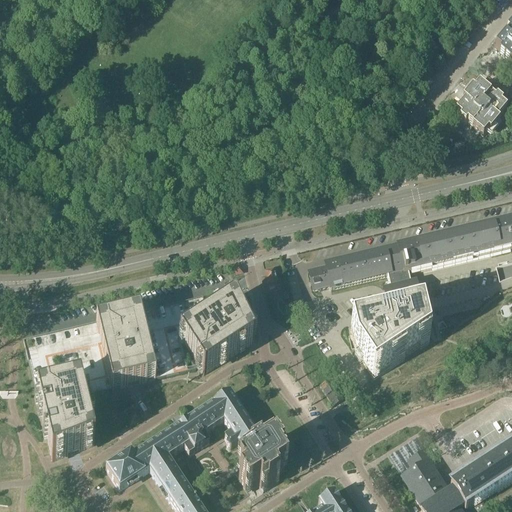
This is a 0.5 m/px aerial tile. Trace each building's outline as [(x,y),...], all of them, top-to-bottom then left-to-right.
[(511,24),(507,30),(509,32),(495,48),(501,53),(499,55),(510,65),(511,62),(511,24)] [(471,90),(469,93),(462,101),(464,103),(455,114),(461,119),(459,121),(465,126),(466,124),(483,138),(487,132),(490,134),(499,123),(497,121),(506,110),(501,105),(502,103),(496,98),(495,100),(478,86),(474,92),(471,90)] [(410,119),(404,113),(402,112),(400,110),(394,117),(405,125),(410,119)] [(451,239),(448,240),(397,253),(396,251),(392,252),(325,268),(326,271),(309,275),(313,292),(330,288),(330,292),(387,278),(390,289),(383,291),(388,311),(419,304),(414,283),(410,285),(408,276),(511,251),(511,226),(511,225),(451,239)] [(274,270),(265,272),(266,279),(262,280),(265,294),(274,292),(274,293),(280,292),(278,281),(276,281),(274,270)] [(232,292),(23,340),(42,408),(78,400),(196,371),(261,344),(236,298),(232,292)] [(363,328),(350,331),(355,352),(372,378),(373,379),(403,359),(404,359),(419,349),(428,343),(425,327),(425,328),(423,323),(424,323),(423,321),(422,316),(422,314),(420,314),(415,315),(416,317),(410,318),(410,317),(409,317),(398,320),(398,319),(397,320),(391,321),(369,326),(363,328)] [(438,384),(460,379),(458,370),(436,375),(438,384)] [(343,401),(330,381),(320,387),(333,408),(343,401)] [(89,423),(85,407),(84,402),(83,398),(80,387),(37,398),(38,403),(39,409),(40,411),(41,416),(42,422),(44,427),(46,438),(48,444),(50,452),(52,463),(56,462),(61,460),(86,450),(91,448),(94,447),(90,429),(89,423)] [(131,455),(105,472),(119,493),(126,488),(137,481),(149,474),(155,484),(157,486),(161,492),(162,494),(163,496),(168,502),(168,504),(170,506),(173,511),(200,511),(195,503),(194,501),(168,461),(184,451),(189,459),(194,456),(204,449),(209,445),(204,438),(223,425),(230,436),(224,440),(227,445),(227,446),(226,446),(226,447),(226,448),(226,449),(226,450),(227,450),(227,451),(228,451),(229,451),(229,452),(230,452),(231,451),(237,447),(245,459),(249,457),(259,450),(263,448),(262,447),(229,396),(187,424),(186,424),(179,429),(178,429),(133,459),(131,455)] [(261,453),(259,450),(249,457),(250,459),(248,460),(236,468),(238,471),(239,472),(241,475),(243,478),(242,478),(243,479),(238,482),(245,493),(246,492),(247,495),(252,492),(252,493),(259,488),(263,494),(270,490),(276,486),(279,484),(276,478),(287,471),(279,459),(282,457),(274,445),(265,451),(261,453)] [(466,511),(511,482),(511,448),(450,489),(448,487),(426,452),(408,464),(414,473),(402,481),(421,511),(466,511)] [(344,511),(333,495),(319,504),(318,505),(321,509),(322,511),(320,511),(344,511)]
